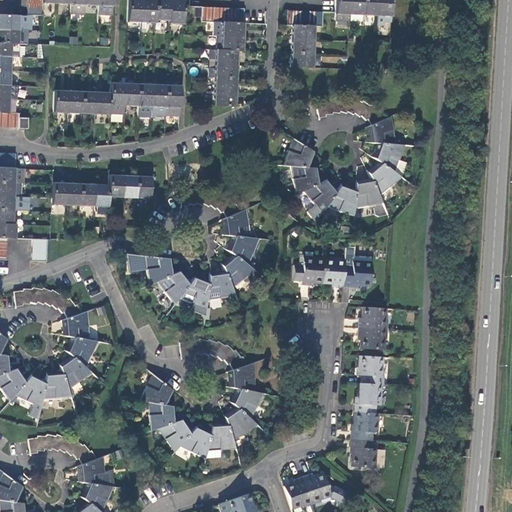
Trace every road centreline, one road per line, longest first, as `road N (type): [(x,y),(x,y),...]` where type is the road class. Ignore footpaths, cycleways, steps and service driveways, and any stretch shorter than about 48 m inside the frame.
road 1 (primary): [(508,0),(475,511)]
road 2 (unclassified): [(0,142),(63,156),(108,151),(266,103)]
road 3 (residential): [(94,253),(140,350),(170,374),(192,363),(215,368)]
road 4 (unclassified): [(265,472),(284,454),(319,442),(324,431),(330,349),(318,328)]
road 5 (residential): [(94,253),(164,247),(176,218),(205,215)]
road 6 (unclassified): [(151,511),(265,472)]
